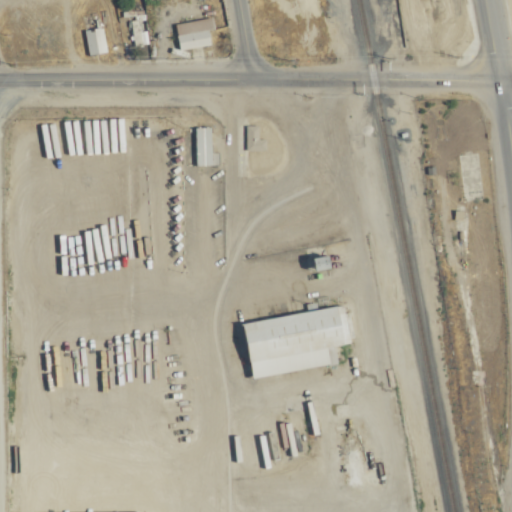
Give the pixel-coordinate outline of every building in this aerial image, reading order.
[(291,17),(264,20),(267,48),(295,45),(291,17)] [(211,31),(217,30),(216,19),(178,23),(181,50),(212,46),(211,31)] [(146,46),(143,20),(133,21),(136,47),(146,46)] [(107,54),(107,29),(89,29),(89,54),(107,54)] [(262,139),(262,126),(248,126),(248,151),(270,151),(270,139),(262,139)] [(308,270),(322,270),(322,258),(308,258),(308,270)] [(238,324),(248,380),(337,365),(334,347),(352,344),(345,305),(238,324)]
